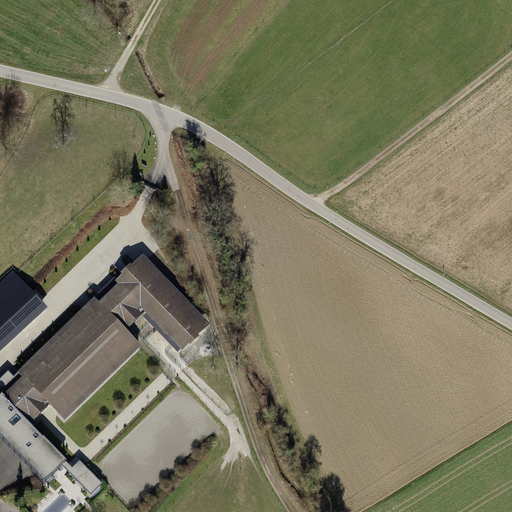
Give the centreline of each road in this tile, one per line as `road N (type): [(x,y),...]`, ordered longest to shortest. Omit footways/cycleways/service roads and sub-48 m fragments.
road 1 (tertiary): [(0,67),(182,116),(511,321)]
road 2 (track): [(176,197),(249,438),(288,511)]
road 3 (track): [(315,204),(511,50)]
